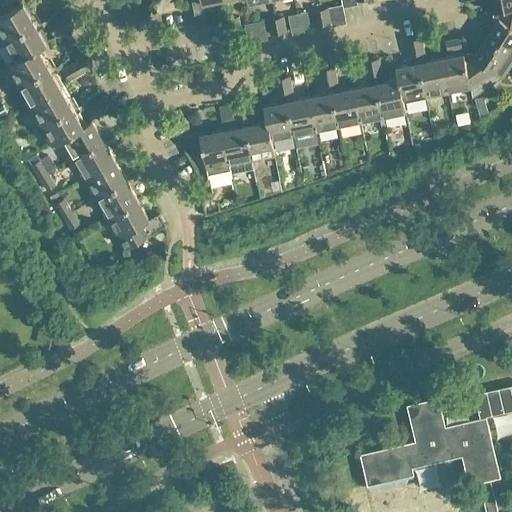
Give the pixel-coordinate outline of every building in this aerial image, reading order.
[(511,0),(489,0),(492,13),(503,10),(511,8),(511,0)] [(46,42),(24,4),(23,3),(0,15),(0,34),(15,60),(46,42)] [(511,8),(503,10),(492,13),(493,19),(497,22),(486,39),(511,56),(511,8)] [(332,24),(329,9),(320,11),(324,26),(332,24)] [(324,26),(320,11),(312,12),(316,27),(324,26)] [(76,26),(73,20),(69,13),(48,25),(56,38),(76,26)] [(242,32),(239,18),(229,20),(229,21),(232,34),(242,32)] [(287,33),(284,18),(276,19),(279,35),(287,33)] [(279,35),(276,19),(268,21),(271,36),(279,35)] [(425,54),(424,46),(422,39),(413,40),(417,55),(425,54)] [(462,49),(460,39),(445,42),(447,52),(462,49)] [(475,54),(470,51),(468,54),(463,55),(465,66),(470,88),(470,90),(472,99),(502,78),(511,64),(511,56),(486,39),(475,54)] [(417,55),(413,40),(405,42),(408,57),(417,55)] [(61,86),(39,48),(50,42),(49,41),(46,42),(15,60),(5,66),(6,67),(8,66),(30,104),(61,86)] [(470,88),(465,66),(463,55),(440,60),(447,95),(470,90),(470,88)] [(91,71),(87,64),(83,58),(63,69),(70,82),(91,71)] [(383,75),(380,60),(371,61),(375,77),(383,75)] [(447,95),(440,60),(418,64),(425,99),(447,95)] [(375,77),(371,61),(363,63),(366,78),(375,77)] [(425,99),(418,64),(395,69),(397,80),(398,80),(403,104),(404,103),(425,99)] [(338,84),(335,68),(326,70),(330,85),(338,84)] [(330,85),(326,70),(318,72),(321,87),(330,85)] [(293,93),(290,77),(282,79),(285,94),(293,93)] [(285,94),(282,79),(274,81),(277,96),(285,94)] [(376,85),(382,120),(406,115),(404,103),(403,104),(398,80),(397,80),(376,85)] [(360,124),(382,120),(376,85),(353,89),(360,124)] [(84,126),(83,125),(61,86),(30,104),(53,144),(51,145),(51,146),(62,140),(61,139),(84,126)] [(360,124),(353,89),(331,93),(338,129),(360,124)] [(338,129),(331,93),(308,98),(315,133),(338,129)] [(113,110),(110,104),(106,97),(85,109),(93,122),(113,110)] [(483,97),(474,99),(477,109),(478,112),(487,110),(486,107),(483,97)] [(315,133),(308,98),(286,102),(293,138),(315,133)] [(271,142),(267,122),(253,125),(248,102),(240,103),(243,119),(244,126),(253,167),(256,166),(255,161),(275,157),(272,142),(271,142)] [(293,138),(286,102),(264,107),(267,122),(271,142),(272,142),(293,138)] [(243,119),(240,103),(232,105),(235,120),(243,119)] [(189,129),(184,120),(171,127),(176,136),(189,129)] [(104,141),(92,121),(83,125),(84,126),(61,139),(62,140),(73,159),(104,141)] [(253,167),(244,126),(222,131),(229,166),(230,170),(230,171),(231,173),(253,169),(253,167)] [(230,171),(230,170),(229,166),(222,131),(201,135),(198,129),(184,138),(196,158),(204,154),(208,175),(209,175),(210,181),(231,177),(231,173),(230,171)] [(115,161),(104,141),(73,159),(84,179),(115,161)] [(48,173),(41,160),(32,165),(40,178),(48,173)] [(126,181),(115,161),(84,179),(95,198),(126,181)] [(56,186),(48,173),(40,178),(48,191),(56,186)] [(138,201),(126,181),(95,198),(107,218),(138,201)] [(72,212),(64,200),(56,205),(64,217),(72,212)] [(166,227),(160,214),(149,220),(138,201),(107,218),(125,250),(166,227)] [(79,224),(72,212),(64,217),(71,229),(79,224)] [(511,410),(511,385),(473,395),(479,419),(455,424),(455,425),(444,427),(438,399),(439,399),(439,398),(407,405),(407,407),(408,406),(416,442),(406,444),(406,443),(376,451),(376,452),(362,455),(362,454),(360,454),(368,486),(369,486),(369,485),(412,475),(412,476),(414,476),(412,468),(421,466),(443,461),(442,460),(463,456),(469,484),(468,484),(469,485),(479,482),(486,511),(497,511),(494,496),(492,485),(490,480),(501,477),(500,476),(499,476),(486,418),(487,418),(486,417),(511,410)]
